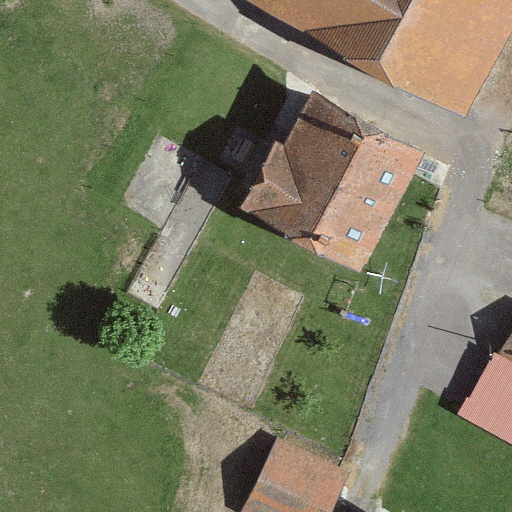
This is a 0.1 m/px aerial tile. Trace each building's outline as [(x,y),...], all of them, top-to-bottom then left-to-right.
[(511,0),(276,0),(484,87),(511,19),(511,0)] [(367,252),(423,132),(299,75),(243,195),(367,252)] [(511,308),(459,405),(511,433),(511,308)] [(255,511),(324,511),(350,459),(278,424),(240,505),(255,511)] [(401,511),(378,498),(369,511),(401,511)]
